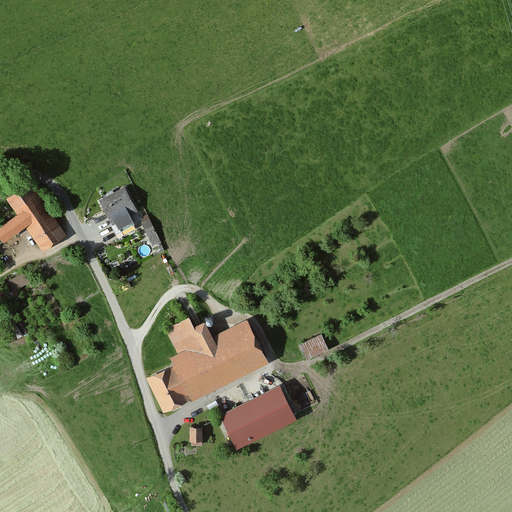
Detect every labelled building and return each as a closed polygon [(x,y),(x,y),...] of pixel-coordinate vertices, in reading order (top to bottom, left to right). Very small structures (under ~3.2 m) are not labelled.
[(26,181),(3,198),(15,215),(0,225),(0,239),(1,241),(24,225),(43,251),(65,235),(26,181)] [(122,187),(98,200),(110,222),(112,220),(118,230),(132,221),(129,215),(136,212),(122,187)] [(13,300),(30,292),(25,283),(32,280),(27,270),(4,281),(13,300)] [(146,378),(163,413),(267,363),(246,320),(211,336),(204,321),(192,327),(188,317),(165,328),(177,353),(169,357),(172,365),(146,378)] [(298,344),(306,361),(329,350),(321,333),(298,344)] [(279,386),(219,414),(235,448),(295,420),(279,386)] [(201,428),(189,428),(189,441),(190,441),(190,445),(201,445),(201,428)]
